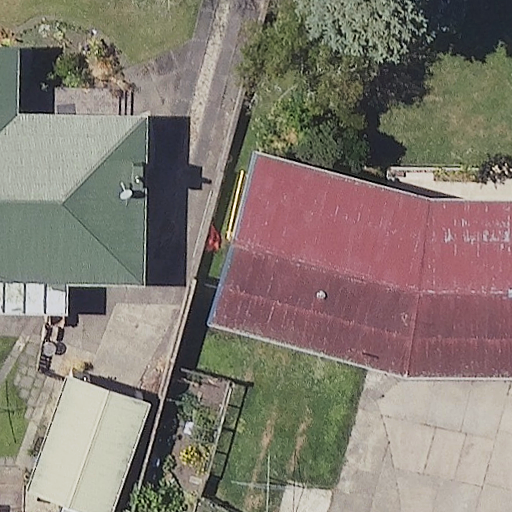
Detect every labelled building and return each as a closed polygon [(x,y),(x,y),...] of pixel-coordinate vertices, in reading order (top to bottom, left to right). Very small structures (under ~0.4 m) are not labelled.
[(16,19),(0,18),(0,290),(68,294),(70,256),(139,259),(146,92),(13,87),(16,19)] [(511,175),(431,170),(431,169),(245,127),(205,304),(389,346),(391,347),(391,346),(511,355),(511,175)] [(101,511),(147,381),(71,354),(31,470),(63,481),(52,511),(101,511)] [(21,511),(21,500),(0,498),(0,511),(21,511)] [(417,511),(376,501),(372,511),(417,511)]
